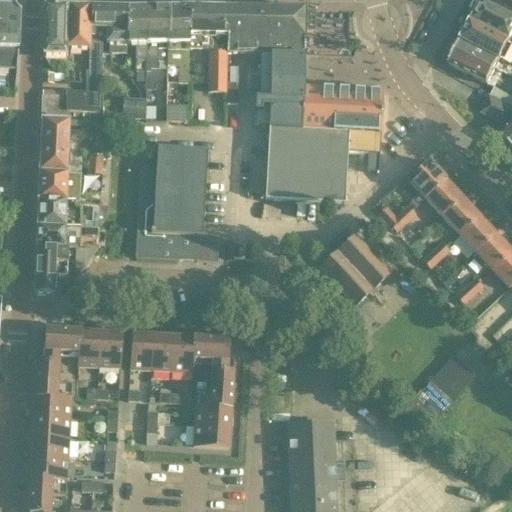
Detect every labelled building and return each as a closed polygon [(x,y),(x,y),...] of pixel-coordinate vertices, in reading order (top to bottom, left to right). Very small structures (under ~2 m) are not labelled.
[(511,0),(482,0),(482,2),(511,18),(511,0)] [(474,16),(471,22),(510,43),(511,44),(511,18),(482,2),(481,4),(476,4),(471,13),(474,16)] [(0,47),(18,49),(20,15),(12,8),(0,7),(0,47)] [(44,35),(43,59),(58,60),(58,69),(67,69),(68,53),(69,9),(45,9),(44,14),(44,35)] [(69,9),(68,53),(72,53),(90,54),(90,58),(89,57),(87,96),(99,98),(102,98),(102,81),(102,58),(102,57),(102,42),(106,43),(107,30),(90,29),(91,10),(69,9)] [(91,10),(90,29),(107,30),(106,43),(102,42),(102,57),(102,58),(112,58),(112,57),(127,58),(127,47),(128,10),(91,10)] [(128,10),(127,47),(136,47),(135,73),(135,75),(136,75),(135,84),(145,85),(146,85),(149,10),(128,10)] [(145,85),(144,93),(155,93),(155,77),(156,77),(156,72),(157,64),(167,64),(168,64),(170,10),(149,10),(146,85),(145,85)] [(168,64),(167,64),(167,68),(178,68),(178,86),(187,86),(188,72),(188,53),(190,10),(170,10),(168,64)] [(190,10),(188,53),(203,52),(208,52),(207,56),(207,96),(226,95),(226,107),(237,107),(237,85),(226,85),(226,56),(227,56),(228,10),(190,10)] [(228,10),(227,56),(254,56),(304,55),(305,31),(315,31),(315,13),(315,12),(314,12),(305,12),(305,11),(255,11),(228,10)] [(471,22),(461,41),(500,62),(510,43),(471,22)] [(461,41),(448,66),(493,91),(506,66),(500,62),(461,41)] [(0,70),(14,71),(17,71),(18,62),(18,49),(0,47),(0,70)] [(304,55),(254,56),(255,61),(259,61),(260,101),(271,101),(269,132),(264,201),(316,205),(343,206),(346,156),(379,158),(382,94),(380,93),(335,91),(303,88),(304,55)] [(53,76),(43,76),(43,86),(53,86),(53,76)] [(41,122),(41,124),(68,125),(79,125),(79,124),(89,125),(89,116),(98,117),(102,117),(102,98),(99,98),(87,96),(66,96),(66,100),(42,99),(41,122)] [(480,114),(501,125),(511,114),(511,109),(488,98),(480,114)] [(123,102),(122,122),(145,123),(146,104),(123,102)] [(102,107),(102,119),(115,119),(115,111),(102,107)] [(165,108),(165,124),(184,125),(184,109),(165,108)] [(41,124),(40,148),(67,149),(68,125),(41,124)] [(511,125),(500,137),(501,138),(511,149),(511,125)] [(40,148),(38,176),(67,177),(67,149),(40,148)] [(141,169),(135,261),(217,265),(218,240),(202,239),(207,154),(157,151),(157,169),(141,169)] [(86,177),(101,178),(101,179),(103,157),(87,156),(86,177)] [(409,183),(420,196),(413,203),(418,209),(426,202),(446,183),(429,164),(409,183)] [(38,176),(37,204),(74,205),(79,205),(80,183),(81,183),(81,177),(77,177),(67,177),(38,176)] [(446,183),(426,202),(443,220),(463,201),(446,183)] [(463,201),(443,220),(459,238),(480,219),(463,201)] [(37,204),(36,229),(98,231),(99,211),(92,211),(91,225),(86,224),(86,220),(80,220),(80,212),(74,212),(74,205),(37,204)] [(408,208),(398,218),(407,227),(417,217),(408,208)] [(379,217),(388,228),(397,237),(407,227),(398,218),(396,220),(387,210),(379,217)] [(480,219),(459,238),(476,256),(496,237),(480,219)] [(36,229),(35,250),(68,251),(64,251),(65,240),(81,241),(98,242),(98,231),(36,229)] [(511,254),(496,237),(476,256),(493,274),(511,256),(511,254)] [(354,239),(320,272),(355,309),(389,276),(354,239)] [(431,254),(440,263),(449,254),(440,245),(431,254)] [(35,250),(33,297),(54,298),(54,297),(55,278),(67,279),(68,251),(35,250)] [(74,272),(83,273),(97,252),(75,251),(74,272)] [(421,262),(431,272),(440,263),(431,254),(421,262)] [(511,256),(493,274),(509,292),(511,289),(511,256)] [(465,290),(473,299),(483,290),(474,281),(465,290)] [(455,298),(464,308),(473,299),(465,290),(455,298)] [(46,333),(45,352),(39,351),(38,367),(59,369),(59,355),(78,356),(80,335),(46,333)] [(80,335),(78,356),(78,371),(99,372),(102,336),(80,335)] [(102,336),(99,372),(119,373),(121,337),(102,336)] [(130,337),(129,373),(130,374),(152,375),(154,339),(132,337),(130,337)] [(154,339),(152,375),(173,376),(176,340),(154,339)] [(176,340),(173,376),(193,377),(194,362),(195,341),(176,340)] [(195,341),(194,362),(213,363),(212,375),(234,376),(235,362),(229,362),(230,343),(195,341)] [(426,430),(472,378),(458,365),(425,401),(422,397),(405,418),(426,430)] [(38,367),(37,385),(58,387),(59,369),(38,367)] [(212,375),(211,394),(233,395),(234,376),(212,375)] [(37,385),(36,401),(72,404),(73,387),(58,387),(37,385)] [(86,391),(85,402),(96,402),(97,392),(86,391)] [(97,392),(96,402),(98,403),(107,403),(107,393),(97,392)] [(197,393),(196,413),(232,414),(233,395),(211,394),(197,393)] [(128,394),(127,404),(138,404),(139,394),(128,394)] [(159,396),(158,405),(169,406),(169,396),(159,396)] [(169,396),(169,406),(180,406),(180,397),(169,396)] [(36,401),(35,419),(71,422),(72,404),(36,401)] [(107,413),(106,424),(117,424),(117,414),(107,413)] [(196,413),(195,432),(231,434),(232,414),(196,413)] [(146,415),(146,426),(157,426),(157,415),(146,415)] [(35,419),(34,441),(70,443),(71,422),(35,419)] [(106,424),(106,434),(116,435),(117,424),(106,424)] [(146,426),(145,436),(156,437),(157,426),(146,426)] [(291,432),(294,493),(295,511),(337,511),(336,485),(344,485),(343,469),(335,469),(333,430),(291,432)] [(195,432),(194,449),(194,450),(230,452),(231,434),(195,432)] [(34,441),(32,461),(68,463),(70,443),(34,441)] [(105,454),(104,465),(115,465),(115,454),(105,454)] [(32,461),(31,480),(67,481),(68,463),(32,461)] [(104,465),(104,475),(114,476),(115,465),(104,465)] [(31,480),(30,498),(53,498),(66,499),(67,481),(31,480)] [(81,484),(80,495),(91,495),(92,485),(81,484)] [(92,485),(91,495),(102,496),(102,485),(92,485)] [(30,498),(29,511),(52,511),(53,498),(30,498)]
